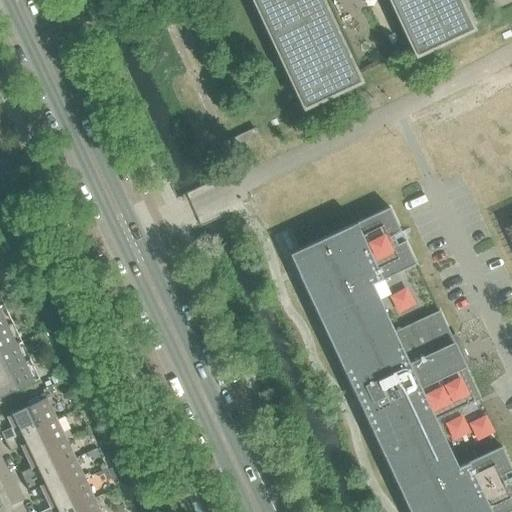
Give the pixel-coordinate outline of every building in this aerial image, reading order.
[(390,0),(417,56),(472,30),(457,0),(253,0),(305,109),(360,83),(320,0),(390,0)] [(234,152),(260,140),(254,129),(229,141),(234,152)] [(481,400),(464,365),(439,311),(394,332),(372,286),(416,265),(389,208),(289,255),(409,511),(509,511),(511,511),(511,482),(508,485),(503,475),(511,471),(511,470),(501,447),(458,468),(436,421),(481,400)] [(0,398),(33,382),(0,312),(0,398)] [(55,370),(51,362),(40,368),(44,376),(55,370)] [(5,443),(55,419),(50,409),(48,410),(43,399),(12,415),(17,426),(1,433),(5,443)] [(62,438),(57,429),(59,428),(55,419),(5,443),(10,453),(26,445),(31,455),(63,440),(65,439),(64,437),(62,438)] [(24,483),(74,459),(69,449),(67,450),(63,440),(31,455),(36,466),(20,473),(24,483)] [(81,478),(76,469),(78,468),(74,459),(24,483),(29,493),(45,485),(50,495),(82,481),(84,479),(83,477),(81,478)] [(66,511),(93,499),(88,489),(86,490),(82,481),(50,495),(55,506),(41,511),(66,511)] [(96,511),(95,509),(97,508),(93,499),(66,511),(96,511)]
